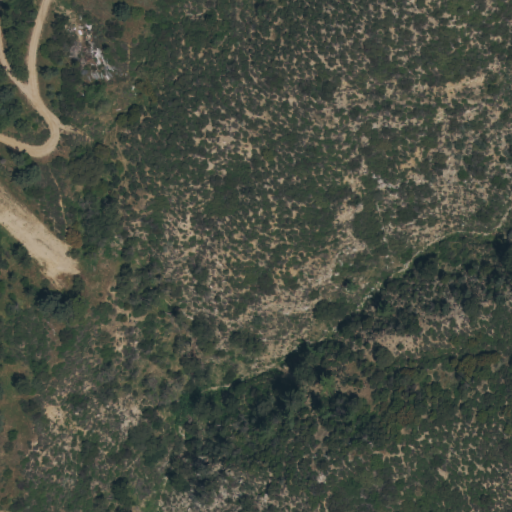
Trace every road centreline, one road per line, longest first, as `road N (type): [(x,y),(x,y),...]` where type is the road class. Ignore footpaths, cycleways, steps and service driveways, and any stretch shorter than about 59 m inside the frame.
road 1 (track): [(154,0),(199,24),(211,40),(233,123),(271,142),(366,149),(434,138),(511,112)]
road 2 (track): [(48,0),(34,95),(55,145),(38,155),(0,138)]
